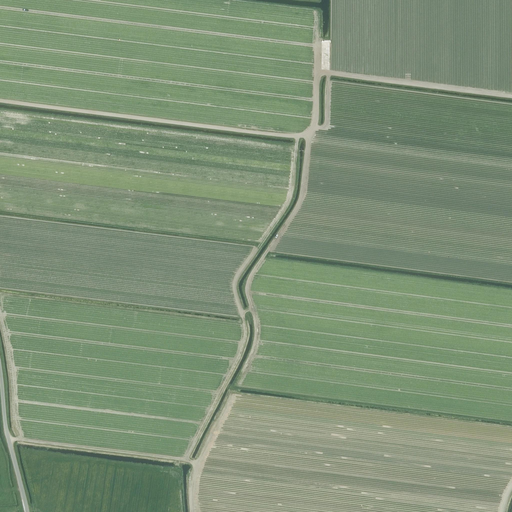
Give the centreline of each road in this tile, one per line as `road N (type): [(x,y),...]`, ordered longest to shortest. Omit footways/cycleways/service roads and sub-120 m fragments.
road 1 (track): [(191,511),(191,474),(257,341),(248,280),(302,196),(319,76),(511,96)]
road 2 (track): [(8,439),(195,464)]
road 3 (unclassified): [(27,511),(0,367)]
